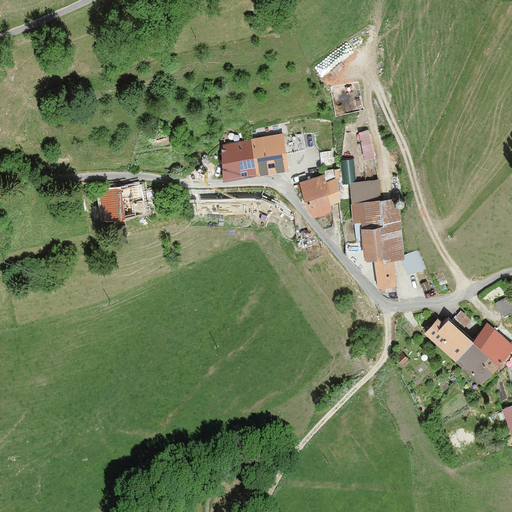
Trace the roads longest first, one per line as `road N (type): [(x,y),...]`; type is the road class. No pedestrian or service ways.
road 1 (unclassified): [(511,272),(439,301),(391,304),(281,185),(34,179),(0,171)]
road 2 (track): [(467,292),(432,231),(367,53)]
road 3 (track): [(391,304),(386,355),(315,429)]
